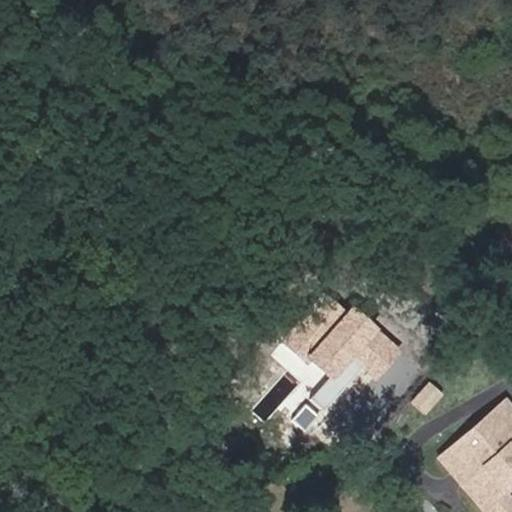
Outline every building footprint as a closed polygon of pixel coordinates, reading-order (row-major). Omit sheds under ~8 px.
[(337,378),(355,357),(363,365),(378,378),(400,352),(377,332),(379,330),(354,308),(348,316),(323,295),(288,336),(283,342),(307,363),(312,357),(333,375),(337,378)] [(363,365),(355,357),(337,378),(333,375),(314,398),(318,401),(326,408),(363,365)] [(413,402),(426,414),(443,395),(430,383),(413,402)] [(511,511),(511,411),(503,401),(438,458),(485,511),(511,511)] [(317,415),(306,406),(293,421),(304,430),(317,415)]
